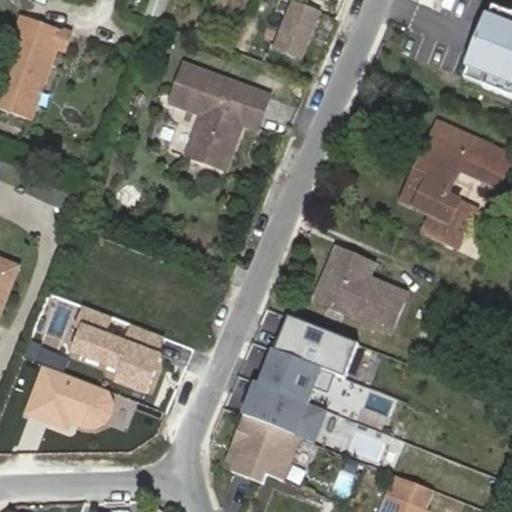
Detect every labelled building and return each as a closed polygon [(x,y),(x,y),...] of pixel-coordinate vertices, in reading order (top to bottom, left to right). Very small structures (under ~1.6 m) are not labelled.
[(148,0),(143,17),(158,22),(165,0),(148,0)] [(320,13),(294,3),(277,48),(302,59),(320,13)] [(485,86),(511,17),(511,11),(495,4),(466,79),(485,86)] [(73,37),(21,16),(0,72),(0,109),(31,121),(59,47),(66,51),(73,37)] [(511,17),(485,86),(511,97),(511,17)] [(190,66),(175,103),(207,116),(191,156),(229,171),(246,125),(261,131),(274,98),(190,66)] [(414,212),(429,219),(450,229),(453,224),(463,204),(451,197),(465,167),(468,160),(490,169),(486,176),(510,186),(511,181),(511,157),(499,151),(500,148),(440,125),(416,178),(429,184),(414,212)] [(490,169),(468,160),(465,167),(486,176),(490,169)] [(429,184),(416,178),(402,207),(414,212),(429,184)] [(471,232),(480,212),(463,204),(453,224),(471,232)] [(429,219),(422,237),(460,254),(471,232),(453,224),(450,229),(429,219)] [(323,305),(393,334),(406,301),(366,284),(369,277),(374,265),(337,249),(319,293),(326,296),(323,305)] [(0,317),(19,269),(0,261),(0,317)] [(409,294),(369,277),(366,284),(406,301),(409,294)] [(326,296),(319,293),(315,302),(323,305),(326,296)] [(91,311),(76,344),(70,359),(117,376),(114,386),(148,401),(171,342),(91,311)] [(293,319),(279,353),(339,377),(348,381),(362,347),(293,319)] [(279,353),(275,351),(271,362),(266,360),(257,383),(311,405),(318,390),(331,396),(339,377),(279,353)] [(44,366),(25,413),(76,431),(106,426),(118,409),(113,392),(44,366)] [(311,405),(257,383),(244,415),(246,416),(303,439),(317,445),(330,413),(311,405)] [(303,439),(246,416),(229,460),(237,463),(234,471),(265,484),(269,475),(285,482),(303,439)] [(339,468),(329,495),(350,503),(360,476),(339,468)] [(439,511),(446,498),(403,480),(392,506),(408,511),(439,511)]
